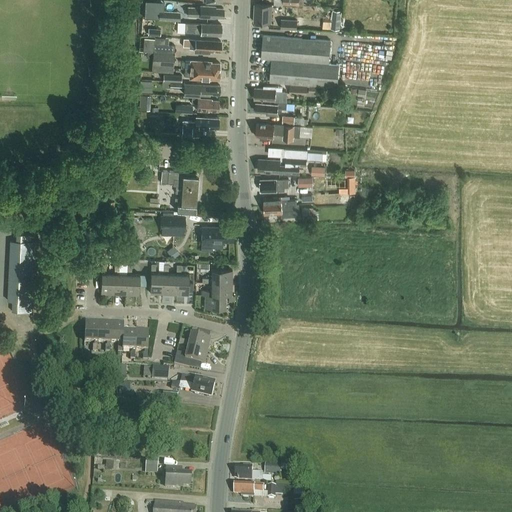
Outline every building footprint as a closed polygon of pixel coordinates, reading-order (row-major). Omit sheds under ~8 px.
[(255,4),(254,22),(271,23),(272,5),(255,4)] [(188,7),(188,16),(200,16),(200,17),(212,17),(212,16),(223,17),(223,7),(215,7),(215,6),(201,5),(201,7),(188,7)] [(340,11),(331,10),(330,29),(338,29),(340,11)] [(179,20),(179,12),(159,11),(158,19),(179,20)] [(296,28),(297,20),(281,19),(280,28),(296,28)] [(221,35),(221,24),(186,22),(185,32),(194,33),(201,33),(201,34),(206,35),(206,36),(212,36),(212,35),(221,35)] [(331,40),(263,35),(262,58),(272,59),(270,81),(338,86),(339,64),(329,63),(331,40)] [(168,53),(174,53),(175,45),(168,45),(169,39),(155,38),(155,40),(145,39),(144,51),(153,52),(168,53)] [(190,39),(189,49),(195,49),(194,52),(202,52),(210,53),(210,51),(213,51),(213,49),(220,49),(221,41),(190,39)] [(173,72),(174,53),(168,53),(153,52),(152,71),(173,72)] [(185,69),(219,71),(220,63),(209,62),(209,61),(191,60),(185,60),(185,69)] [(219,79),(219,71),(185,69),(184,75),(190,75),(190,78),(208,79),(208,78),(219,79)] [(150,92),(150,81),(140,80),(140,91),(150,92)] [(220,94),(220,85),(184,83),(184,93),(210,95),(210,94),(220,94)] [(276,86),(264,85),(264,87),(255,87),(255,99),(275,100),(275,101),(287,101),(287,91),(276,91),(276,86)] [(307,94),(307,92),(307,86),(290,85),(290,93),(307,94)] [(307,92),(307,94),(307,96),(315,96),(315,92),(318,93),(318,87),(309,87),(309,93),(307,92)] [(218,110),(219,100),(212,100),(212,98),(192,97),(192,103),(197,103),(197,110),(208,111),(209,110),(218,110)] [(255,106),(255,108),(256,109),(255,111),(266,112),(266,114),(277,115),(278,112),(282,112),(282,110),(286,111),(287,104),(278,103),(278,105),(256,103),(256,105),(255,106)] [(183,120),(182,134),(192,135),(192,127),(210,129),(210,127),(218,127),(219,118),(196,116),(196,121),(183,120)] [(283,116),(282,123),(294,124),(295,117),(283,116)] [(161,123),(153,127),(156,133),(163,129),(161,123)] [(257,123),(256,136),(274,138),(274,133),(284,133),(284,138),(293,139),(293,137),(300,137),(301,126),(294,125),(294,126),(275,125),(275,124),(257,123)] [(305,150),(286,149),(285,156),(287,156),(286,164),(280,164),(280,160),(270,160),(270,161),(259,160),(259,169),(268,170),(267,171),(279,172),(279,173),(298,173),(298,165),(306,166),(306,161),(306,159),(323,160),(323,152),(312,152),(312,151),(305,150)] [(182,193),(197,195),(198,176),(186,175),(186,172),(162,170),(161,183),(173,183),(173,185),(176,186),(175,193),(182,193)] [(157,185),(158,174),(149,173),(148,185),(157,185)] [(289,178),(261,179),(261,191),(285,190),(284,187),(289,187),(289,178)] [(313,178),(299,178),(299,187),(313,186),(313,178)] [(196,212),(197,195),(182,193),(181,198),(175,198),(175,204),(177,204),(177,211),(196,212)] [(150,197),(149,205),(159,206),(160,198),(150,197)] [(264,206),(297,204),(296,199),(282,199),(282,197),(263,198),(264,206)] [(299,204),(297,204),(264,206),(265,214),(283,213),(283,217),(297,216),(300,216),(299,204)] [(301,208),(302,219),(317,218),(317,214),(314,214),(313,207),(301,208)] [(185,216),(160,215),(160,229),(185,229),(185,216)] [(233,241),(233,228),(222,228),(222,226),(201,226),(201,243),(213,243),(212,247),(222,247),(222,241),(233,241)] [(30,242),(31,234),(16,234),(16,241),(10,240),(7,300),(12,301),(12,311),(32,312),(35,242),(30,242)] [(135,258),(143,253),(136,244),(129,249),(135,258)] [(173,260),(181,255),(174,246),(167,251),(173,260)] [(101,280),(101,293),(114,293),(114,280),(114,273),(106,273),(104,273),(104,271),(106,271),(106,263),(102,263),(101,280)] [(150,280),(150,293),(163,293),(163,280),(164,273),(163,273),(155,273),(153,272),(153,270),(155,271),(155,263),(151,263),(150,280)] [(114,280),(114,293),(126,294),(127,280),(127,274),(119,273),(117,273),(117,271),(119,271),(119,264),(114,264),(114,272),(114,273),(114,280)] [(127,280),(126,294),(139,294),(140,280),(140,274),(131,274),(129,274),(129,272),(131,272),(132,264),(127,264),(127,273),(127,274),(127,280)] [(163,280),(163,293),(176,294),(176,280),(176,273),(168,273),(166,273),(166,271),(168,271),(168,264),(164,264),(163,273),(164,273),(163,280)] [(176,280),(176,294),(189,294),(189,280),(189,274),(181,273),(179,273),(179,271),(181,271),(181,264),(177,264),(176,264),(176,273),(176,280)] [(202,280),(202,282),(212,282),(232,282),(232,280),(232,269),(212,269),(212,278),(212,280),(210,280),(210,278),(202,278),(202,280)] [(202,290),(202,295),(205,295),(206,295),(232,295),(232,282),(212,282),(212,290),(212,292),(210,292),(210,290),(202,290)] [(235,295),(232,295),(206,295),(206,308),(223,308),(225,308),(226,300),(235,300),(235,295)] [(85,322),(84,342),(93,342),(95,342),(94,344),(92,344),(92,352),(97,352),(97,342),(98,322),(85,322)] [(98,322),(97,342),(105,343),(107,343),(107,345),(105,345),(105,352),(109,352),(110,343),(109,343),(110,323),(98,322)] [(110,323),(109,343),(110,343),(118,343),(120,343),(120,345),(118,345),(117,353),(122,353),(122,350),(123,329),(123,323),(110,323)] [(123,329),(122,350),(130,350),(132,350),(132,352),(130,352),(130,359),(134,359),(135,350),(135,330),(123,329)] [(135,330),(135,350),(143,350),(145,350),(145,352),(143,352),(143,360),(147,360),(147,357),(148,330),(135,330)] [(180,340),(179,345),(187,347),(188,347),(207,352),(210,339),(191,334),(189,342),(188,344),(186,344),(187,342),(180,340)] [(204,364),(207,352),(188,347),(187,347),(186,355),(176,352),(174,364),(189,368),(191,361),(204,364)] [(168,380),(169,368),(153,366),(152,379),(168,380)] [(186,383),(214,390),(215,382),(196,377),(195,378),(188,377),(186,383)] [(186,383),(181,383),(173,383),(172,389),(179,390),(180,388),(192,391),(192,392),(212,397),(214,390),(186,383)] [(177,400),(177,398),(178,393),(163,392),(163,393),(163,397),(162,398),(162,399),(177,400)] [(157,474),(157,459),(145,459),(145,473),(157,474)] [(281,470),(281,464),(266,463),(265,473),(281,474),(281,471),(281,470)] [(191,486),(191,473),(181,473),(182,468),(166,467),(165,487),(183,487),(183,486),(191,486)] [(236,467),(236,479),(239,479),(238,480),(263,481),(263,482),(271,483),(272,477),(264,476),(264,473),(253,473),(254,467),(245,467),(244,468),(236,467)] [(297,478),(295,484),(304,486),(306,481),(297,478)] [(256,492),(264,492),(265,486),(236,484),(235,494),(242,495),(242,497),(255,498),(256,492)] [(276,496),(277,487),(268,486),(268,498),(276,499),(276,496)] [(284,496),(284,492),(285,486),(277,486),(277,487),(276,496),(284,496)] [(155,500),(154,511),(197,511),(198,506),(184,505),(184,502),(155,500)] [(303,511),(304,501),(295,501),(294,511),(303,511)]
